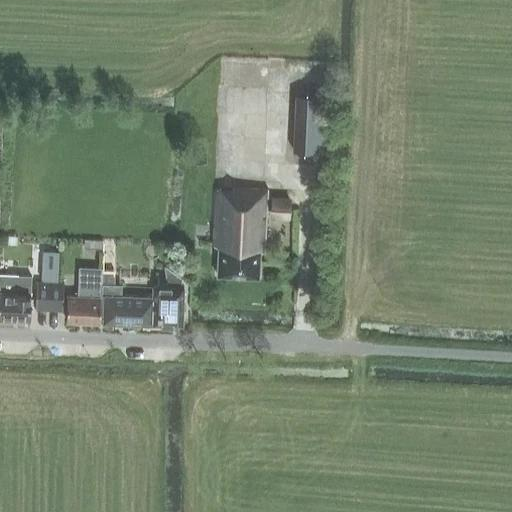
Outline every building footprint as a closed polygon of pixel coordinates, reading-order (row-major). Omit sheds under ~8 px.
[(205,152),(196,151),(195,163),(204,164),(205,152)] [(265,241),(268,190),(232,188),(232,190),(216,189),(213,247),(218,247),(216,276),(258,278),(259,250),(263,250),(263,241),(265,241)] [(272,201),(271,218),(288,219),(289,202),(272,201)] [(102,256),(101,270),(114,270),(115,256),(102,256)] [(78,267),(77,296),(66,295),(65,321),(99,322),(101,268),(78,267)] [(101,270),(101,283),(114,284),(114,270),(101,270)] [(59,272),(50,271),(50,282),(48,282),(47,310),(61,311),(62,283),(59,282),(59,272)] [(0,275),(0,318),(28,320),(29,295),(29,276),(0,275)] [(47,310),(48,282),(36,282),(35,310),(47,310)] [(101,283),(100,296),(103,296),(102,322),(123,323),(122,327),(131,327),(131,323),(176,325),(180,325),(182,287),(152,286),(152,296),(120,295),(121,284),(114,284),(101,283)]
